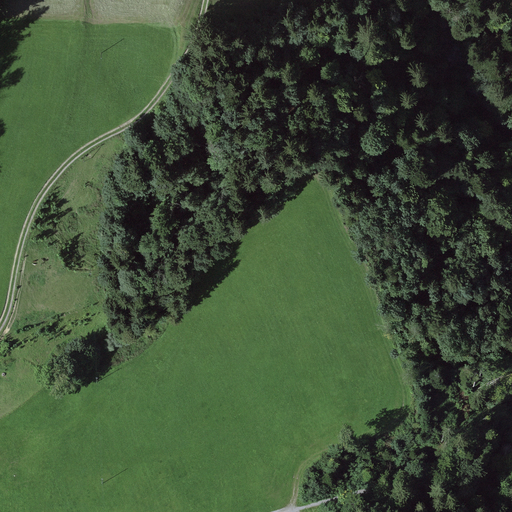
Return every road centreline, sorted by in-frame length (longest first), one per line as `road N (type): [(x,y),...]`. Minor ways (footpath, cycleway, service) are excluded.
road 1 (track): [(0,326),(33,207),(66,162),(142,118)]
road 2 (track): [(285,511),(384,487),(413,491),(427,511)]
